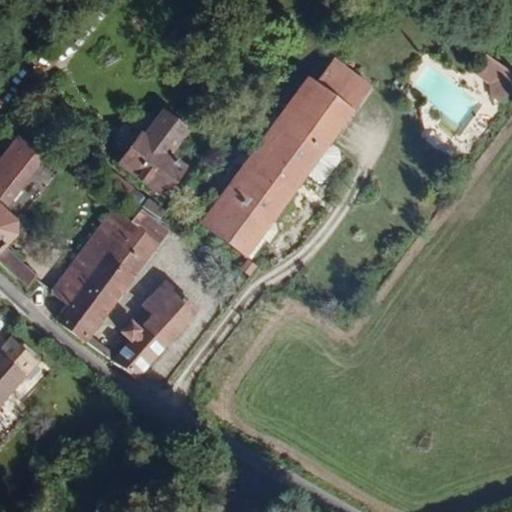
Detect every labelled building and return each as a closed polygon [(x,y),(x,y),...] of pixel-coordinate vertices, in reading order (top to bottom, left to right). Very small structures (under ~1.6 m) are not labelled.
[(313,163),(358,107),(322,78),(306,97),(298,90),(184,234),(233,274),(246,258),(250,261),(260,249),(258,242),(254,237),(290,192),(298,198),(307,198),(321,182),(320,169),(313,163)] [(500,101),(482,81),(466,94),(479,108),(500,101)] [(498,124),(500,101),(479,108),(479,124),(498,124)] [(178,140),(149,117),(104,173),(149,209),(170,183),(154,170),(178,140)] [(0,201),(30,164),(5,144),(0,149),(0,201)] [(54,314),(116,231),(97,217),(37,301),(54,314)] [(0,231),(0,229),(0,228),(0,284),(14,298),(21,288),(0,268),(0,231)] [(70,349),(143,251),(116,231),(54,314),(45,327),(70,349)] [(196,313),(173,292),(163,282),(140,308),(151,318),(109,365),(134,381),(196,313)] [(0,405),(30,372),(0,345),(0,405)]
